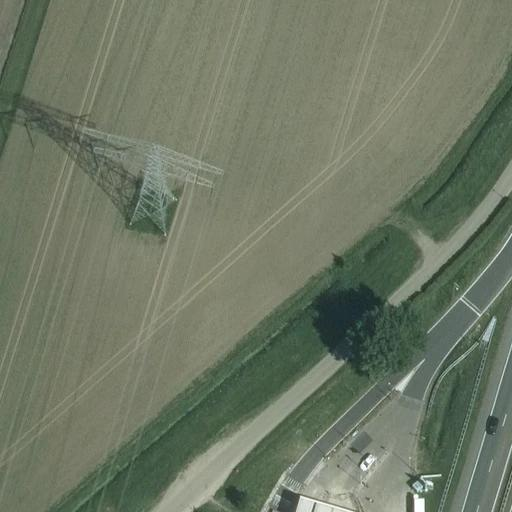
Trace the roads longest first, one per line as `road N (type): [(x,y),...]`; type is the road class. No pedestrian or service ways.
road 1 (unclassified): [(167,511),(346,350),(488,207),(511,171)]
road 2 (motorway): [(511,390),(475,511)]
